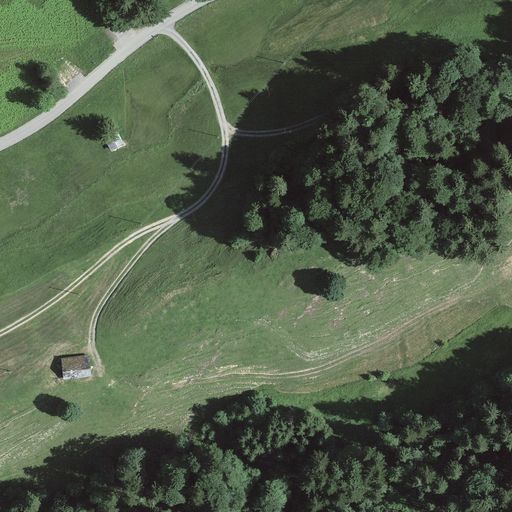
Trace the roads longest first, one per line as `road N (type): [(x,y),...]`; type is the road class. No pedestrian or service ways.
road 1 (track): [(175,218),(96,313),(90,340),(99,372),(120,391),(316,369),(443,305)]
road 2 (track): [(0,334),(131,238),(189,211),(215,183),(226,151),(216,98),(195,56),(157,25)]
road 3 (track): [(511,193),(493,147),(449,114),(362,107),(267,133),(224,128)]
road 4 (unclassified): [(0,144),(52,113),(157,25),(206,0)]
